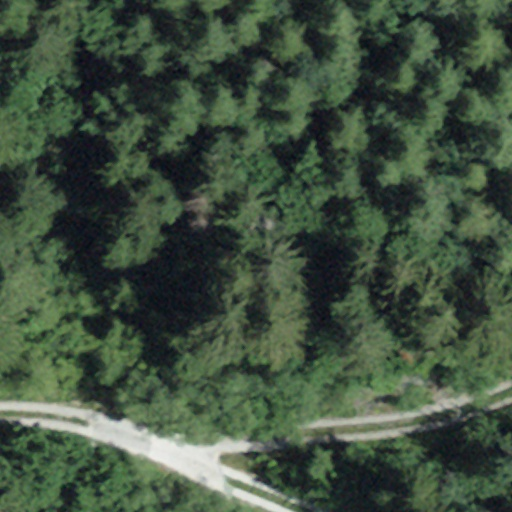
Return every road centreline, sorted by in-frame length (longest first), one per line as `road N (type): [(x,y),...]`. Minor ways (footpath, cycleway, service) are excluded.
road 1 (track): [(171,442),(0,408)]
road 2 (track): [(298,511),(171,442)]
